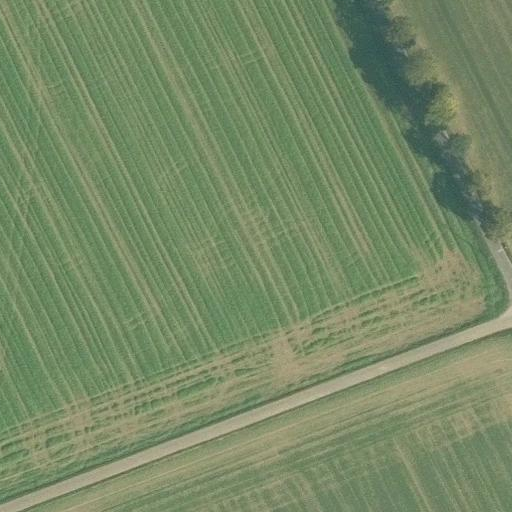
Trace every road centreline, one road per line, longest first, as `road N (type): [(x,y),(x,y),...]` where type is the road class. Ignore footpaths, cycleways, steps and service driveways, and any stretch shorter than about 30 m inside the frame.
road 1 (unclassified): [(7,511),(511,321)]
road 2 (unclassified): [(369,0),(511,291)]
